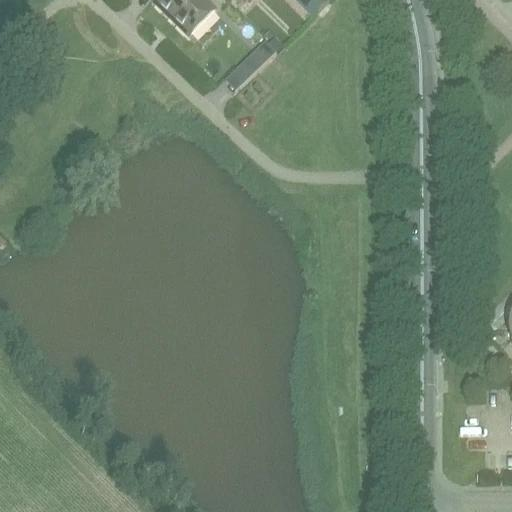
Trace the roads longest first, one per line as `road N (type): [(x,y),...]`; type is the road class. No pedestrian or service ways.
road 1 (unclassified): [(420,178),(306,176),(273,167),(91,0)]
road 2 (tertiary): [(422,501),(420,178)]
road 3 (tertiary): [(420,178),(420,79),(407,0)]
